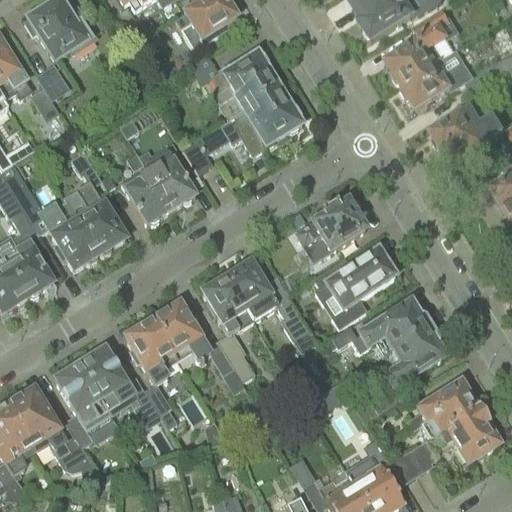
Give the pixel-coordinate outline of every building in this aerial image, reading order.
[(151,0),(115,0),(123,11),(127,8),(132,16),(133,17),(154,4),(153,3),(151,0)] [(151,0),(153,3),(154,4),(160,13),(161,14),(178,3),(177,2),(176,0),(151,0)] [(174,26),(173,26),(179,37),(188,50),(189,53),(191,55),(199,50),(213,41),(230,30),(231,30),(232,29),(232,28),(233,28),(233,27),(233,26),(233,25),(232,25),(232,24),(234,23),(219,0),(213,0),(192,13),(191,11),(180,18),(181,21),(175,25),(174,26)] [(364,2),(351,10),(362,28),(361,29),(363,33),(361,34),(367,43),(369,42),(371,46),(388,35),(409,22),(411,25),(440,7),(435,0),(363,0),(363,1),(364,2)] [(57,6),(23,28),(31,42),(35,39),(53,68),(56,66),(67,59),(70,64),(95,48),(81,26),(78,28),(75,23),(71,26),(57,6)] [(111,22),(121,38),(135,29),(125,13),(111,22)] [(443,15),(441,16),(450,29),(439,35),(447,48),(459,41),(443,15)] [(419,48),(385,68),(392,79),(391,83),(395,90),(399,91),(400,92),(444,65),(443,64),(453,58),(447,48),(439,35),(450,29),(441,16),(436,19),(419,30),(411,35),(419,48)] [(135,29),(121,38),(131,54),(156,39),(146,23),(136,29),(135,29)] [(0,103),(2,106),(13,100),(14,99),(18,106),(30,98),(12,69),(14,68),(5,55),(4,57),(0,51),(0,103)] [(401,93),(400,98),(405,105),(409,106),(415,116),(448,96),(450,100),(452,99),(464,91),(470,101),(472,100),(511,80),(511,60),(478,76),(478,80),(474,83),(472,84),(455,58),(444,65),(400,92),(401,93)] [(212,105),(227,129),(278,97),(263,73),(264,70),(260,63),(257,63),(255,60),(241,69),(239,65),(227,72),(229,76),(219,82),(205,60),(186,72),(208,108),(212,105)] [(44,94),(43,95),(51,107),(67,97),(52,73),(37,83),(44,94)] [(30,103),(29,104),(37,117),(51,108),(51,107),(43,95),(30,103)] [(274,149),(276,151),(286,144),(284,142),(287,140),(290,140),(296,137),(297,134),(301,132),(298,127),(298,124),(294,117),(291,116),(278,97),(227,129),(220,134),(230,151),(240,145),(251,163),(274,149)] [(0,178),(0,179),(1,178),(11,173),(0,155),(0,119),(7,115),(3,108),(2,106),(0,103),(0,178)] [(445,158),(453,170),(503,139),(494,123),(483,130),(473,114),(430,140),(432,143),(431,149),(435,156),(440,157),(442,160),(445,158)] [(130,128),(119,135),(125,145),(136,138),(130,128)] [(182,157),(196,181),(210,172),(196,148),(182,157)] [(142,173),(143,172),(171,219),(172,221),(175,216),(181,212),(181,211),(183,210),(185,211),(190,208),(191,205),(194,203),(184,186),(182,184),(189,180),(170,149),(149,162),(146,157),(136,163),(141,172),(142,173)] [(74,198),(63,204),(66,208),(76,225),(98,261),(103,262),(110,258),(111,253),(124,245),(102,209),(101,209),(91,194),(100,189),(99,187),(81,159),(72,164),(69,166),(79,183),(82,182),(87,190),(76,197),(74,198)] [(130,182),(119,189),(135,215),(146,232),(149,230),(152,231),(158,228),(157,225),(160,224),(161,225),(166,222),(172,221),(171,219),(144,174),(143,175),(134,180),(130,182)] [(107,182),(99,187),(100,189),(105,198),(114,192),(107,182)] [(0,211),(19,240),(8,247),(15,259),(2,266),(7,273),(26,305),(29,303),(32,304),(37,301),(38,298),(51,290),(21,239),(31,234),(26,227),(13,206),(1,186),(0,183),(0,211)] [(511,189),(496,200),(511,225),(511,189)] [(25,199),(13,206),(26,227),(38,220),(25,199)] [(98,261),(76,225),(65,208),(54,215),(40,224),(73,276),(84,269),(89,270),(96,266),(97,262),(98,261)] [(312,231),(296,241),(307,258),(309,262),(314,259),(319,267),(348,249),(365,238),(362,233),(363,230),(360,225),(355,224),(346,208),(336,214),(335,212),(318,222),(320,224),(312,230),(312,231)] [(339,269),(313,286),(319,295),(314,298),(322,310),(332,303),(341,317),(331,324),(338,335),(365,318),(358,307),(377,295),(394,284),(391,280),(392,277),(390,274),(386,273),(378,259),(350,276),(343,267),(339,269)] [(0,320),(0,321),(15,312),(18,313),(23,310),(24,307),(26,305),(7,273),(2,266),(0,267),(0,320)] [(228,282),(224,284),(252,329),(274,317),(273,315),(275,314),(285,329),(284,330),(294,347),(308,338),(292,312),(286,302),(278,289),(276,285),(265,291),(257,278),(255,279),(249,268),(237,276),(234,274),(228,278),(228,282)] [(287,283),(278,289),(286,302),(296,296),(287,283)] [(212,291),(200,299),(206,309),(205,310),(213,323),(215,322),(226,341),(215,348),(232,377),(240,390),(241,389),(242,388),(253,382),(241,362),(244,361),(239,353),(237,355),(229,342),(232,340),(252,329),(224,284),(221,286),(218,284),(212,288),(212,291)] [(152,327),(151,328),(176,368),(188,361),(190,360),(196,369),(208,361),(209,363),(210,365),(221,384),(232,377),(215,348),(204,355),(177,311),(163,320),(160,319),(152,324),(152,327)] [(375,353),(382,365),(429,336),(422,326),(417,323),(411,314),(405,313),(354,344),(348,334),(329,346),(334,353),(336,357),(349,347),(358,360),(364,357),(365,360),(375,353)] [(138,335),(124,344),(153,391),(142,398),(157,423),(166,437),(167,436),(175,431),(167,417),(170,416),(156,393),(155,392),(166,385),(161,377),(162,377),(176,368),(151,328),(149,329),(147,327),(138,333),(138,335)] [(382,381),(381,381),(391,397),(392,397),(394,395),(439,367),(441,361),(435,352),(435,346),(429,336),(382,365),(389,376),(382,381)] [(329,346),(317,355),(321,362),(334,353),(329,346)] [(103,357),(78,372),(101,409),(103,412),(114,404),(126,397),(135,412),(132,414),(143,431),(154,424),(157,423),(142,398),(134,385),(124,391),(103,357)] [(78,372),(53,387),(74,421),(64,428),(75,445),(76,446),(81,454),(91,448),(86,439),(85,437),(109,422),(103,412),(101,409),(78,372)] [(417,420),(405,428),(411,438),(419,433),(426,443),(427,446),(428,447),(478,416),(471,406),(468,404),(459,390),(442,401),(415,417),(417,420)] [(367,405),(354,413),(364,429),(395,409),(388,399),(370,410),(367,405)] [(32,400),(6,416),(31,457),(33,460),(48,451),(63,476),(70,479),(78,477),(79,478),(82,492),(99,486),(80,456),(82,456),(81,454),(76,446),(75,445),(64,428),(54,434),(45,421),(47,420),(42,412),(41,413),(32,400)] [(6,416),(0,420),(0,466),(2,470),(0,471),(0,491),(5,498),(15,511),(19,511),(21,507),(28,505),(15,488),(20,484),(18,482),(17,480),(22,477),(16,467),(17,466),(31,457),(6,416)] [(428,447),(389,471),(391,473),(401,490),(430,473),(429,470),(435,466),(437,464),(438,461),(438,459),(437,457),(445,453),(452,448),(458,458),(452,461),(450,466),(451,471),(455,475),(460,474),(497,452),(492,445),(492,440),(486,430),(486,425),(482,419),(478,417),(478,416),(428,447)] [(369,465),(344,481),(347,485),(346,485),(362,511),(399,511),(400,511),(378,475),(388,468),(376,449),(364,456),(369,465)] [(299,467),(288,474),(306,504),(307,505),(311,511),(316,511),(323,508),(325,511),(362,511),(346,485),(333,493),(331,489),(319,496),(316,492),(300,466),(299,467)] [(236,511),(234,503),(222,507),(224,511),(236,511)]
